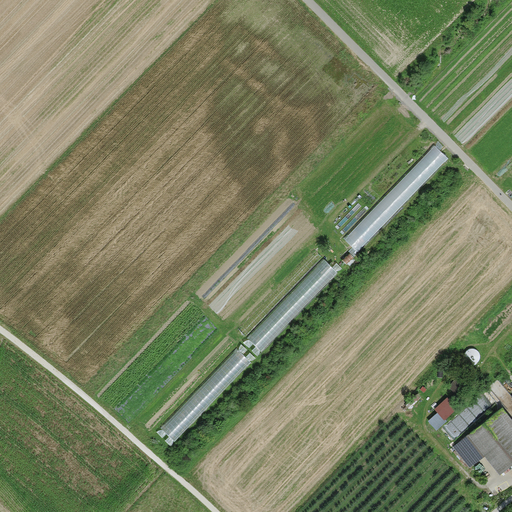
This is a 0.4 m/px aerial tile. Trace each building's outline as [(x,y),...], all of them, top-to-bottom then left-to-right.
[(302,281),(250,337),(264,349),(338,269),(317,250),(295,274),(302,281)] [(439,405),(445,397),(431,387),(425,395),(439,405)] [(438,428),(460,407),(449,396),(436,408),(439,411),(430,420),(438,428)] [(459,441),(479,415),(467,405),(447,431),(459,441)] [(501,473),(511,464),(511,414),(507,408),(455,447),(471,467),(487,454),(501,473)]
